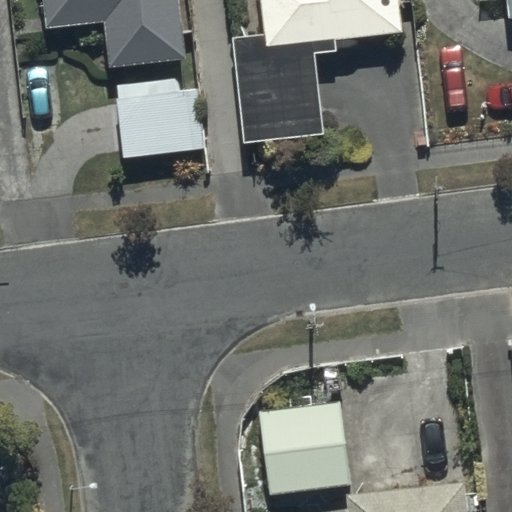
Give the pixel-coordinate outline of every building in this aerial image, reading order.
[(38,0),(43,39),(104,32),(110,78),(186,68),(178,0),(38,0)] [(261,0),(268,53),(233,57),(246,160),(327,150),(316,57),(402,47),(397,0),(261,0)] [(200,103),(119,111),(125,169),(206,161),(200,103)] [(337,386),(256,397),(267,482),(349,471),(337,386)] [(350,511),(468,511),(463,469),(347,482),(350,511)]
